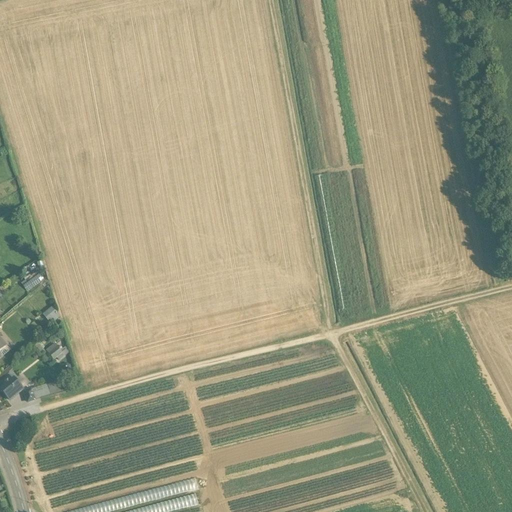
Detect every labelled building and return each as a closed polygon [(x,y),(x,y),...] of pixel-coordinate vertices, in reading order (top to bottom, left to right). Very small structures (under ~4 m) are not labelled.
[(31,278),(24,283),(28,288),(35,283),(31,278)] [(55,320),(55,322),(59,319),(52,308),(42,316),(49,323),(53,320),(55,322),(55,320)] [(55,345),(46,352),(54,361),(62,354),(55,345)] [(14,382),(9,376),(3,381),(5,383),(0,387),(11,400),(23,390),(16,381),(14,382)] [(61,383),(47,387),(49,396),(64,392),(61,383)] [(31,391),(35,402),(49,396),(46,386),(31,391)] [(22,393),(26,405),(35,402),(31,390),(22,393)]
